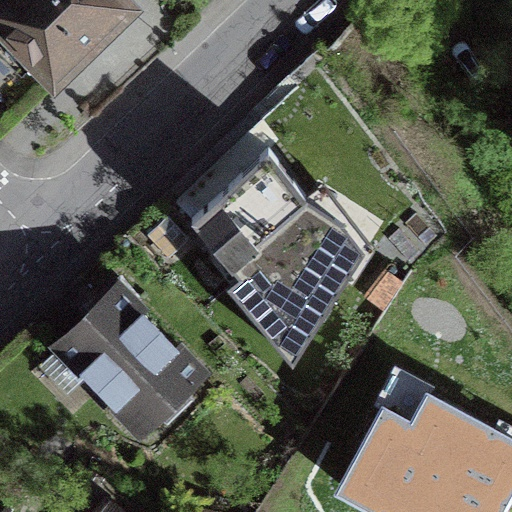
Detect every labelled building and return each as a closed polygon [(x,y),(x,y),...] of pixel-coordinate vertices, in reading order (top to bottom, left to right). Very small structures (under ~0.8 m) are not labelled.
[(130,7),(123,0),(0,0),(0,22),(5,28),(0,32),(0,47),(24,73),(36,61),(53,79),(130,7)] [(192,217),(269,307),(260,321),(292,359),(346,275),(318,258),(343,219),(307,195),(268,146),(192,217)] [(139,295),(119,274),(98,295),(104,301),(60,344),(139,425),(198,368),(133,301),(139,295)] [(494,511),(511,480),(511,437),(429,392),(413,421),(383,404),(340,484),(370,500),(391,511),(494,511)] [(130,511),(109,495),(95,511),(130,511)]
